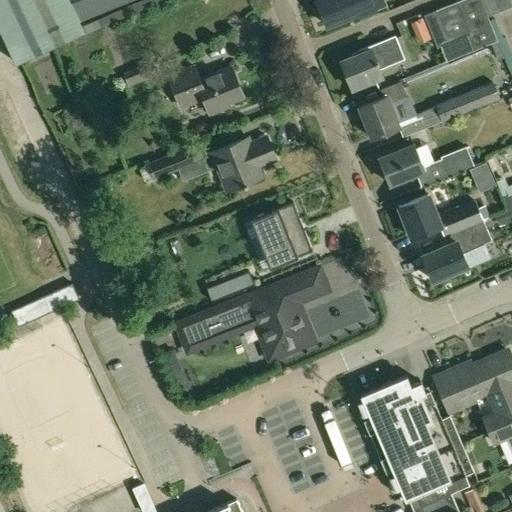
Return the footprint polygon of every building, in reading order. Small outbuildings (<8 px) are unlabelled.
[(0,0),(0,27),(17,63),(70,39),(85,32),(82,26),(78,17),(120,0),(0,0)] [(316,0),(326,25),(358,12),(359,15),(385,5),(383,0),(316,0)] [(481,0),(459,0),(436,10),(448,41),(467,34),(474,49),(498,40),(488,16),(481,0)] [(495,0),(481,0),(488,16),(500,11),(495,0)] [(511,4),(510,0),(495,0),(500,11),(511,5),(511,4)] [(447,61),(474,49),(467,34),(448,41),(436,10),(423,15),(437,46),(440,45),(447,61)] [(379,69),(405,58),(395,35),(358,50),(359,53),(341,60),(352,88),(382,76),(379,69)] [(129,87),(157,75),(152,62),(123,73),(129,87)] [(230,105),(229,101),(243,95),(232,66),(200,79),(194,66),(169,76),(181,106),(203,97),(210,113),(230,105)] [(390,103),(407,96),(401,81),(379,90),(382,97),(359,106),(371,137),(399,126),(390,103)] [(436,105),(436,106),(442,121),(484,104),(478,88),(436,105)] [(420,130),(442,121),(436,106),(414,115),(420,130)] [(276,159),(267,136),(250,142),(248,137),(208,153),(213,167),(217,165),(227,191),(264,176),(260,166),(276,159)] [(451,175),(472,166),(474,165),(466,146),(441,156),(442,158),(422,166),(413,144),(379,157),(390,184),(416,173),(422,186),(451,175)] [(198,162),(191,146),(147,163),(153,179),(198,162)] [(511,192),(503,197),(511,217),(511,192)] [(440,226),(444,235),(483,220),(476,201),(459,207),(458,206),(437,214),(428,194),(399,206),(411,237),(440,226)] [(312,248),(293,201),(257,215),(276,263),(312,248)] [(491,242),(488,232),(483,220),(444,235),(448,246),(422,256),(433,280),(468,265),(463,253),(479,246),(491,242)] [(254,283),(249,271),(206,288),(211,300),(254,283)] [(303,273),(173,324),(185,355),(257,326),(270,358),(314,340),(303,312),(298,314),(291,297),(309,289),(303,273)] [(73,283),(45,296),(22,305),(29,321),(52,311),(79,298),(73,283)] [(471,361),(433,376),(447,409),(485,392),(511,380),(511,356),(510,351),(473,367),(471,361)] [(406,375),(360,394),(405,500),(417,495),(421,505),(452,493),(469,485),(464,474),(474,470),(450,414),(442,418),(430,390),(426,392),(421,381),(411,385),(406,375)] [(511,380),(485,392),(486,394),(493,410),(482,415),(494,442),(511,434),(511,380)] [(143,511),(154,507),(143,483),(132,488),(143,511)] [(460,511),(452,493),(421,505),(424,511),(460,511)] [(242,511),(236,499),(207,511),(242,511)]
